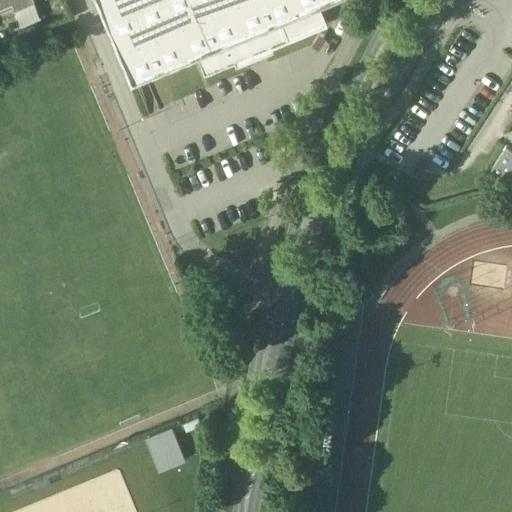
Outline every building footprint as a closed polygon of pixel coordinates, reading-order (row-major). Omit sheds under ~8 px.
[(0,0),(0,9),(11,5),(21,0),(0,0)] [(32,0),(21,0),(11,5),(13,11),(34,3),(32,0)] [(99,0),(134,82),(198,55),(206,74),(327,24),(319,5),(330,0),(99,0)] [(511,149),(506,146),(491,170),(510,183),(511,179),(511,149)] [(160,469),(187,458),(173,424),(146,435),(160,469)]
